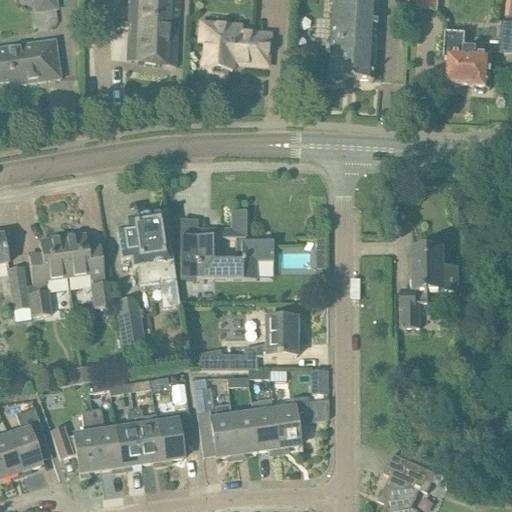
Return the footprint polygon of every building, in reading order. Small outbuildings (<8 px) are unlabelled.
[(36,0),(38,14),(63,10),(61,0),(36,0)] [(129,0),(128,27),(132,27),(132,41),(127,41),(126,67),(173,69),(176,69),(178,0),(129,0)] [(377,0),(332,0),(328,79),(327,81),(329,82),(330,81),(371,83),(370,84),(373,84),(373,82),(372,82),(377,0)] [(437,0),(417,0),(417,11),(437,12),(437,0)] [(511,24),(502,24),(499,55),(511,55),(511,24)] [(239,29),(205,26),(202,71),(208,72),(208,79),(225,81),(225,73),(232,74),(232,66),(267,69),(269,37),(239,35),(239,29)] [(487,92),(490,92),(492,57),(475,56),(475,52),(465,51),(465,36),(445,35),(444,61),(449,62),(448,89),(473,91),(477,95),(483,95),(487,92)] [(60,82),(55,43),(0,50),(0,86),(21,83),(22,87),(60,82)] [(231,213),(231,241),(236,241),(236,264),(212,264),(212,240),(180,240),(180,283),(256,283),(256,264),(273,264),(273,244),(245,244),(245,241),(246,241),(246,213),(231,213)] [(117,233),(121,263),(131,261),(133,270),(137,270),(140,288),(175,283),(172,263),(170,264),(164,217),(151,219),(151,215),(138,217),(138,221),(126,223),(127,232),(117,233)] [(76,239),(75,236),(62,238),(68,281),(90,278),(94,312),(114,309),(110,285),(105,286),(99,247),(87,249),(85,238),(76,239)] [(33,289),(27,289),(32,320),(50,317),(46,284),(68,281),(62,238),(48,240),(49,243),(39,244),(40,255),(28,257),(33,289)] [(414,252),(414,293),(401,293),(401,295),(402,331),(420,331),(420,307),(428,307),(428,294),(457,293),(457,271),(443,271),(443,251),(440,251),(440,250),(439,249),(437,248),(436,247),(435,247),(433,247),(431,247),(430,248),(429,250),(428,252),(414,252)] [(30,320),(31,320),(27,289),(26,289),(24,270),(6,272),(12,314),(13,314),(14,324),(31,322),(30,320)] [(142,343),(136,301),(114,305),(121,347),(142,343)] [(247,374),(269,374),(269,373),(257,373),(257,359),(265,359),(265,360),(296,359),(296,321),(265,322),(265,347),(244,352),(244,353),(244,357),(220,357),(220,353),(199,358),(199,374),(247,374)] [(82,386),(87,386),(96,384),(94,371),(81,373),(82,386)] [(69,389),(82,386),(81,373),(67,375),(69,389)] [(327,397),(327,373),(310,373),(310,397),(327,397)] [(269,374),(247,374),(248,374),(248,381),(248,389),(248,390),(248,382),(269,382),(269,374)] [(109,393),(108,390),(123,387),(122,380),(96,384),(87,386),(89,397),(109,393)] [(248,390),(248,389),(248,381),(227,381),(227,390),(248,390)] [(150,383),(134,385),(136,395),(151,392),(150,383)] [(123,387),(108,390),(109,393),(110,399),(130,395),(129,386),(123,387)] [(286,411),(272,413),(279,457),(284,456),(283,451),(299,449),(296,429),(308,427),(308,425),(328,423),(328,408),(306,411),(305,402),(285,405),(286,411)] [(232,464),(237,463),(231,418),(229,419),(227,407),(214,409),(214,414),(197,417),(200,442),(213,441),(215,461),(232,458),(232,464)] [(274,458),(279,457),(272,413),(258,415),(257,408),(251,409),(257,455),(273,453),(274,458)] [(257,455),(251,409),(244,410),(245,416),(231,418),(237,463),(242,462),(242,457),(257,455)] [(22,434),(8,439),(22,480),(27,479),(25,474),(41,469),(34,449),(46,445),(39,426),(38,421),(34,411),(16,417),(20,427),(22,434)] [(91,413),(100,474),(115,471),(116,477),(121,476),(115,432),(100,434),(99,427),(103,427),(101,412),(91,413)] [(133,413),(141,468),(156,465),(157,471),(162,470),(154,418),(142,420),(140,412),(133,413)] [(84,476),(100,474),(91,413),(81,415),(83,430),(87,429),(88,436),(73,438),(73,440),(67,441),(63,430),(50,434),(60,462),(76,457),(79,482),(85,481),(84,476)] [(129,430),(115,432),(121,476),(126,475),(125,470),(141,468),(133,413),(126,414),(129,430)] [(154,418),(162,470),(167,469),(166,464),(183,462),(180,441),(192,439),(188,414),(155,419),(155,418),(154,418)] [(0,479),(1,482),(16,477),(17,482),(22,480),(8,439),(0,441),(0,479)] [(404,450),(400,460),(410,465),(415,454),(404,450)] [(415,454),(410,465),(436,476),(447,481),(451,471),(415,454)] [(385,507),(382,511),(414,511),(412,511),(420,493),(427,496),(436,476),(410,465),(400,460),(392,457),(384,477),(390,480),(381,498),(389,502),(387,508),(385,507)]
